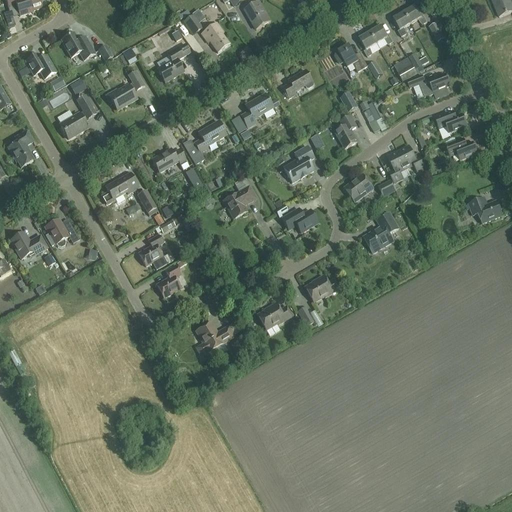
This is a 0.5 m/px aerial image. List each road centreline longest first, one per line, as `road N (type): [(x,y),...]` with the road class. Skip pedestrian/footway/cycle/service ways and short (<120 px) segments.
road 1 (tertiary): [(66,175),(361,0)]
road 2 (residential): [(291,270),(236,303),(205,299),(152,320),(139,311),(66,175)]
road 3 (residential): [(291,270),(335,240),(338,224),(325,193),(334,177),(411,120),(483,91)]
road 4 (residential): [(66,175),(0,60)]
